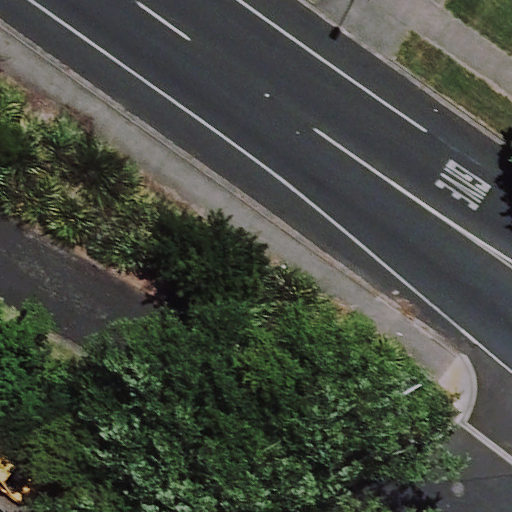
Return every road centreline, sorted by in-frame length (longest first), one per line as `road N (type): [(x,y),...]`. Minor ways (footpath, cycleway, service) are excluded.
road 1 (residential): [(511,502),(498,503),(0,239)]
road 2 (tertiary): [(139,0),(511,263)]
